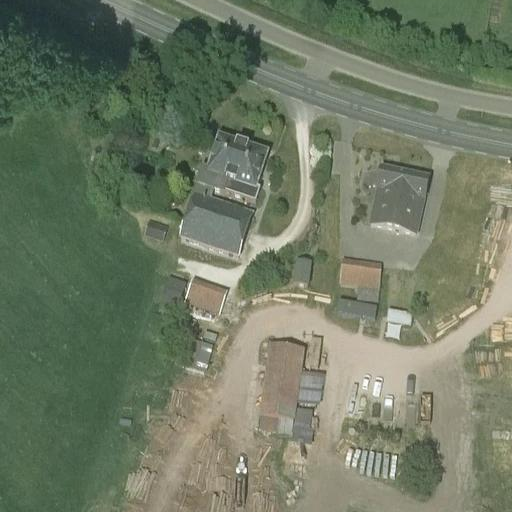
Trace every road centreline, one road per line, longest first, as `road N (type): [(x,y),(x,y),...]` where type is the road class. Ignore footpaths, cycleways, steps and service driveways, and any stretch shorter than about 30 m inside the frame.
road 1 (primary): [(511,144),(307,90),(97,0)]
road 2 (unclassified): [(511,107),(385,79),(195,0)]
